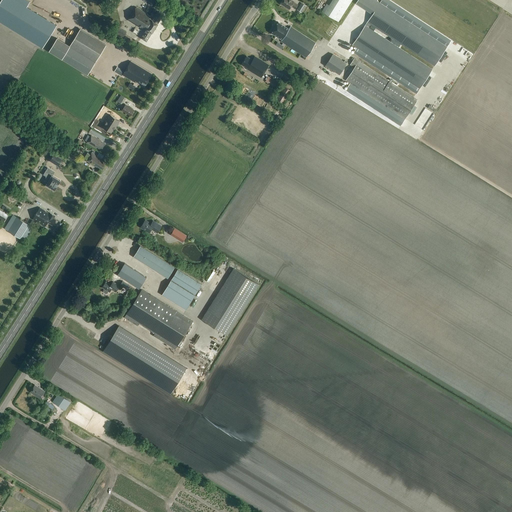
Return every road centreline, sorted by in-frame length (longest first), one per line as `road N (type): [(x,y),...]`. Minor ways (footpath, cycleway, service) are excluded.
road 1 (unclassified): [(0,412),(260,0)]
road 2 (primary): [(0,351),(222,0)]
road 3 (track): [(511,193),(308,67)]
